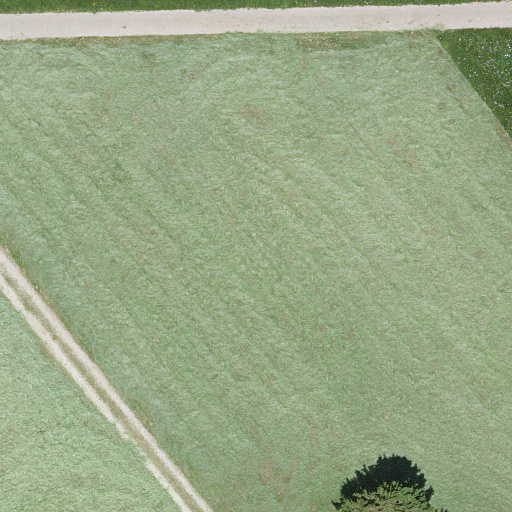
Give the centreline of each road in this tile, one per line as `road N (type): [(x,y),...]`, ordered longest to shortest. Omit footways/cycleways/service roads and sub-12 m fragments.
road 1 (track): [(511,10),(0,25)]
road 2 (track): [(0,268),(199,511)]
